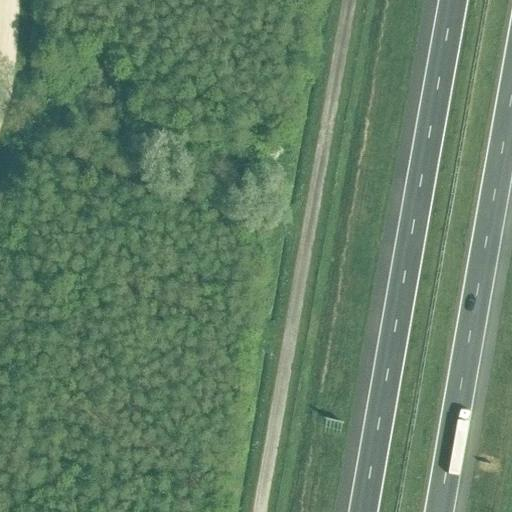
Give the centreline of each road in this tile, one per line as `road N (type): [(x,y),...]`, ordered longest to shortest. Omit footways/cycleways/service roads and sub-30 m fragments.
road 1 (motorway): [(453,0),(364,511)]
road 2 (unclassified): [(349,0),(260,511)]
road 3 (motorway): [(439,511),(511,97)]
